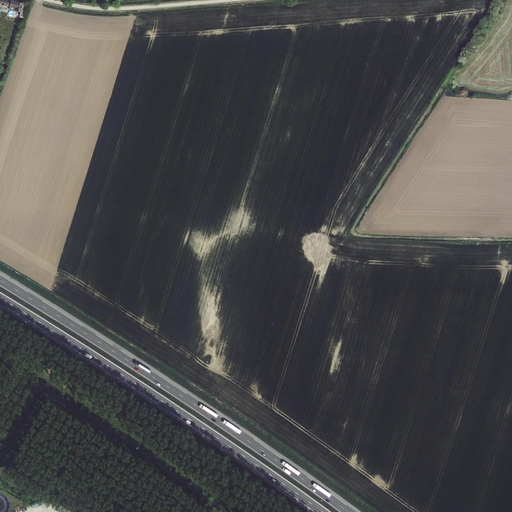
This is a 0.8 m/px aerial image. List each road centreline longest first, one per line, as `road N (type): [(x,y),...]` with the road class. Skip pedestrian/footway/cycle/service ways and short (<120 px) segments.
road 1 (motorway): [(347,511),(0,280)]
road 2 (motorway): [(0,297),(322,511)]
road 3 (residential): [(224,0),(131,7),(49,0)]
